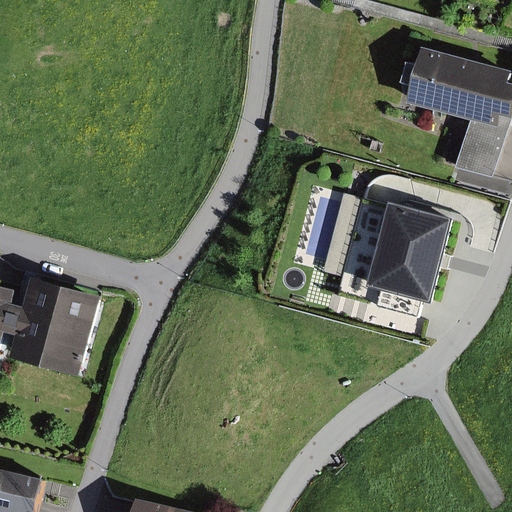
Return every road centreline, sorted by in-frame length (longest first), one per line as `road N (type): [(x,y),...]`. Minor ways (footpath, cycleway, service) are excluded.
road 1 (residential): [(273,511),(311,459),(474,322),(511,240)]
road 2 (residential): [(160,284),(201,235),(255,139),(278,0)]
road 3 (residential): [(160,284),(83,511)]
road 4 (residential): [(0,239),(160,284)]
